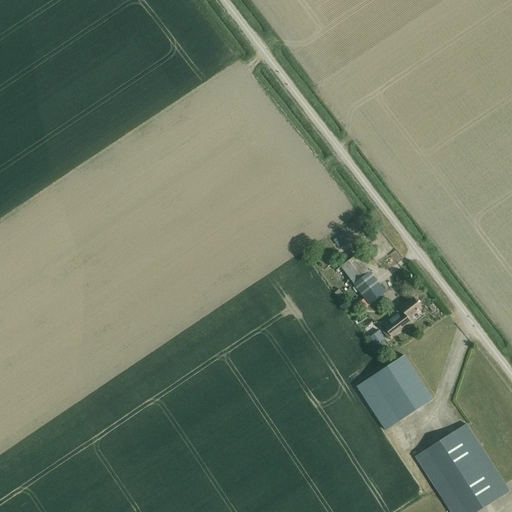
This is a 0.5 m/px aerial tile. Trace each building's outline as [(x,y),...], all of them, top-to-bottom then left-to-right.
[(343,234),(334,241),(338,247),(348,239),(343,234)] [(357,255),(341,267),(354,285),(365,299),(360,303),(365,310),(370,306),(370,305),(386,293),(370,272),(357,255)] [(386,329),(383,332),(388,339),(391,336),(391,337),(411,321),(408,318),(421,308),(422,309),(422,308),(414,298),(414,299),(397,311),(398,313),(383,325),(386,329)] [(377,332),(370,337),(376,345),(383,340),(377,332)] [(404,355),(371,377),(357,387),(386,431),(400,422),(433,400),(404,355)] [(466,424),(415,457),(451,511),(478,511),(510,492),(466,424)]
